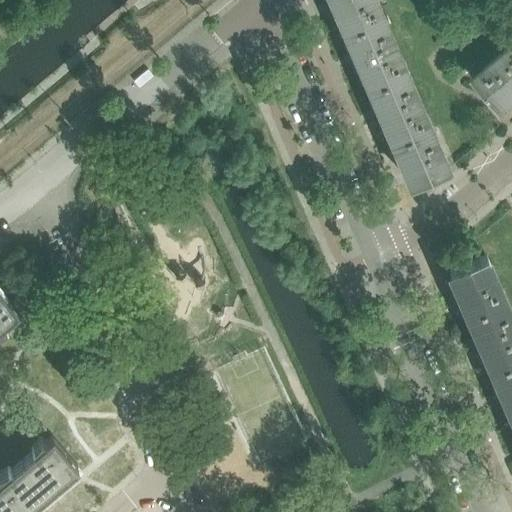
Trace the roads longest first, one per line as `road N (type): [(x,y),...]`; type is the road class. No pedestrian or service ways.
road 1 (residential): [(167,472),(39,177)]
road 2 (residential): [(375,267),(261,0)]
road 3 (residential): [(252,0),(39,177)]
road 4 (residential): [(482,511),(375,267)]
road 5 (residential): [(375,267),(511,151)]
